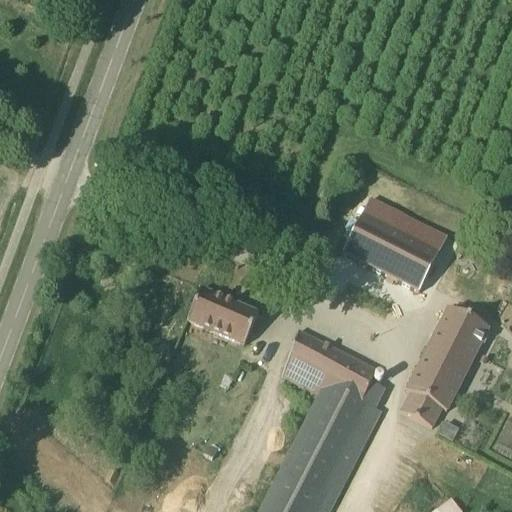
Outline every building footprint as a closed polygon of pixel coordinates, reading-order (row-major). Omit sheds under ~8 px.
[(343,205),(325,245),(404,279),(422,239),(343,205)] [(488,230),(467,220),(460,235),(481,245),(488,230)] [(243,348),(249,335),(257,316),(200,291),(186,323),(243,348)] [(410,396),(401,415),(432,431),(441,412),(446,414),(488,331),(448,311),(406,394),(410,396)] [(385,392),(371,385),(376,374),(298,334),(281,379),(315,398),(257,511),(313,511),(367,407),(375,411),(385,392)] [(185,366),(192,344),(181,341),(175,363),(185,366)]
